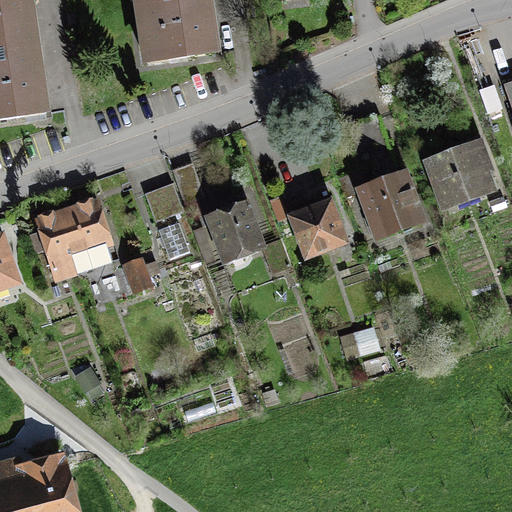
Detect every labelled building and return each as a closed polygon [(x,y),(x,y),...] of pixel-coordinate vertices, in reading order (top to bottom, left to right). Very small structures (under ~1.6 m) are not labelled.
[(45,107),(28,0),(0,0),(0,119),(24,116),(23,110),(45,107)] [(193,50),(215,47),(207,0),(137,0),(146,57),(167,54),(168,60),(194,56),(193,50)] [(511,82),(503,85),(511,111),(511,82)] [(493,86),(479,91),(487,114),(501,108),(493,86)] [(377,116),(347,127),(358,157),(363,155),(366,162),(370,161),(379,185),(361,192),(370,216),(364,218),(369,234),(376,232),(378,236),(420,221),(404,176),(399,178),(377,116)] [(432,165),(446,204),(488,188),(481,169),(487,167),(480,147),(432,165)] [(197,169),(177,177),(188,206),(208,198),(197,169)] [(155,222),(183,212),(173,184),(145,194),(155,222)] [(329,204),(292,218),(307,256),(344,242),(329,204)] [(46,251),(56,281),(113,262),(95,207),(37,225),(39,232),(30,235),(36,254),(46,251)] [(208,216),(224,261),(262,246),(247,207),(224,215),(223,211),(208,216)] [(170,260),(189,252),(178,223),(159,230),(170,260)] [(0,286),(16,282),(1,239),(0,239),(0,286)] [(280,241),(269,245),(265,254),(272,274),(290,267),(280,241)] [(155,263),(143,267),(141,260),(124,265),(135,293),(151,287),(147,277),(159,272),(155,263)] [(341,338),(347,357),(361,352),(362,356),(381,350),(376,334),(373,334),(372,330),(341,338)] [(0,511),(73,511),(60,466),(0,481),(0,511)]
